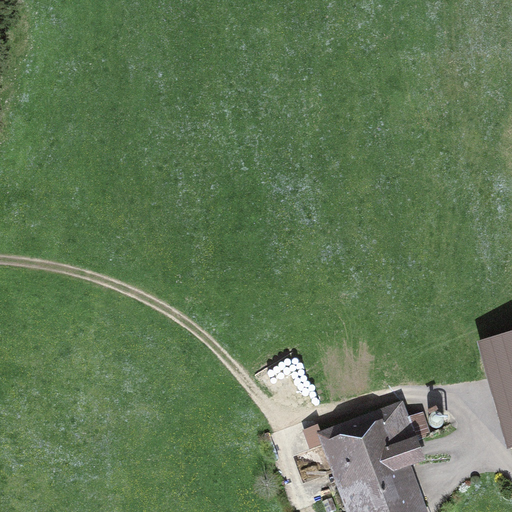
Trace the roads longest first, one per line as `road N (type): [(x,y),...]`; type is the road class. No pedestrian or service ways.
road 1 (track): [(0,262),(144,298),(287,416)]
road 2 (track): [(511,467),(468,412),(426,393),(287,416)]
